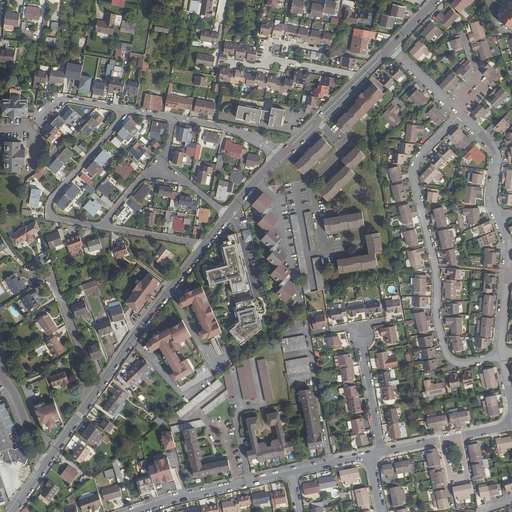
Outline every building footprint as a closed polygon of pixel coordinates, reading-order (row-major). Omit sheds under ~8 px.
[(195,23),(197,14),(199,0),(195,0),(195,1),(191,0),(189,12),(192,13),(191,22),(195,23)] [(211,16),(212,11),(211,11),(212,0),(203,0),(201,14),(211,16)] [(303,14),(305,2),(294,0),(293,0),(291,11),(303,14)] [(474,17),(486,4),(485,0),(453,0),(469,15),(471,14),(474,17)] [(326,1),(325,6),(323,12),(335,14),(337,3),(326,1)] [(511,1),(507,9),(506,8),(498,21),(511,28),(511,1)] [(313,3),(311,15),(322,17),(323,12),(325,6),(313,3)] [(405,7),(394,5),(391,16),(394,17),(403,19),(405,7)] [(27,7),(25,18),(39,20),(41,9),(27,7)] [(347,8),(344,21),(357,23),(357,22),(359,15),(352,14),(353,9),(347,8)] [(459,16),(451,9),(444,16),(440,13),(436,17),(448,28),(459,16)] [(20,14),(5,13),(4,25),(18,26),(20,14)] [(116,14),(107,13),(105,22),(115,24),(116,15),(116,14)] [(359,14),(359,15),(357,22),(370,25),(372,14),(366,13),(365,15),(359,14)] [(115,25),(121,26),(122,20),(122,16),(116,15),(115,24),(105,22),(98,21),(96,31),(113,34),(115,25)] [(380,26),(392,28),(394,17),(391,16),(383,15),(380,26)] [(471,24),(474,34),(469,35),(471,41),(486,36),(481,20),(471,24)] [(59,23),(52,22),(51,29),(54,30),(57,31),(59,23)] [(268,35),(269,31),(273,31),(274,25),(275,24),(267,22),(266,24),(262,23),(260,34),(268,35)] [(429,25),(429,26),(422,33),(429,41),(435,34),(439,37),(443,33),(431,22),(429,25)] [(122,23),(120,31),(134,34),(135,26),(122,23)] [(278,26),(274,25),(273,31),(272,36),(281,38),(282,33),(285,34),(286,29),(287,26),(278,24),(278,26)] [(287,26),(286,29),(285,34),(285,36),(291,37),(294,37),(293,39),(297,40),(297,38),(299,31),(296,31),(296,28),(287,26)] [(300,28),(299,31),(297,38),(303,39),(306,40),(306,41),(310,42),(310,40),(311,34),(308,33),(309,30),(300,28)] [(367,45),(373,46),(376,32),(374,32),(356,28),(355,28),(351,51),(365,54),(367,45)] [(34,31),(25,30),(24,37),(33,39),(34,31)] [(202,31),(200,41),(217,44),(219,34),(202,31)] [(312,31),(311,34),(310,40),(316,42),(319,42),(319,44),(322,44),(323,36),(320,35),(321,32),(312,31)] [(324,33),(323,36),(322,44),(328,45),(329,44),(331,44),(333,34),(324,33)] [(454,50),(463,47),(462,42),(460,38),(462,37),(461,34),(453,37),(454,40),(451,41),(454,49),(454,50)] [(56,38),(47,37),(45,44),(55,46),(56,38)] [(427,55),(431,51),(420,40),(417,43),(417,44),(410,52),(417,59),(424,52),(427,55)] [(492,57),(487,40),(472,45),(474,51),(479,49),(482,59),(492,57)] [(117,42),(115,56),(120,57),(121,51),(130,52),(131,44),(117,42)] [(225,42),(224,52),(233,54),(233,52),(234,44),(225,42)] [(242,45),(234,44),(233,52),(236,53),(235,58),(244,59),(245,54),(246,48),(242,47),(242,45)] [(246,46),(246,48),(245,54),(248,55),(247,60),(255,61),(257,50),(253,49),(253,48),(246,46)] [(14,63),(16,51),(7,50),(7,51),(1,51),(0,61),(14,63)] [(139,57),(138,63),(143,64),(145,55),(136,53),(135,56),(139,57)] [(213,67),(215,57),(198,54),(196,64),(213,67)] [(417,60),(420,62),(426,56),(423,54),(417,60)] [(341,66),(354,68),(356,59),(343,56),(341,66)] [(467,61),(462,66),(470,74),(474,70),(472,67),(474,65),(468,59),(467,61)] [(442,61),(440,60),(433,67),(434,68),(442,61)] [(486,72),(483,74),(488,79),(496,70),(489,64),(484,69),(483,69),(486,72)] [(404,73),(396,66),(394,68),(392,69),(391,68),(388,70),(397,80),(404,73)] [(470,74),(462,66),(456,73),(461,78),(463,76),(466,78),(470,74)] [(221,67),(219,78),(224,79),(223,81),(231,82),(232,74),(229,73),(230,69),(221,67)] [(39,70),(36,70),(34,82),(38,82),(46,84),(46,82),(47,73),(48,71),(39,70)] [(51,70),(51,74),(49,81),(64,83),(66,73),(51,70)] [(236,74),(232,74),(231,82),(238,84),(239,81),(243,82),(243,81),(245,73),(245,71),(236,70),(236,74)] [(502,76),(496,70),(488,79),(492,82),(494,80),(497,82),(502,76)] [(296,71),(294,80),(293,83),(297,84),(297,83),(306,85),(306,82),(308,75),(302,74),(299,73),(299,71),(296,71)] [(453,72),(446,79),(456,89),(459,85),(456,82),(459,79),(453,72)] [(248,73),(245,73),(243,81),(246,82),(246,85),(254,86),(255,84),(256,77),(251,76),(248,75),(248,73)] [(257,73),(256,77),(255,84),(259,85),(258,87),(266,88),(267,86),(268,80),(264,80),(265,74),(257,73)] [(269,75),(268,80),(267,86),(271,87),(271,89),(279,90),(280,83),(277,82),(277,77),(269,75)] [(381,77),(379,80),(388,89),(395,82),(387,75),(385,77),(383,79),(381,77)] [(196,76),(195,84),(205,86),(205,83),(206,78),(196,76)] [(335,78),(325,77),(323,85),(329,86),(335,87),(335,84),(334,83),(335,78)] [(125,80),(111,78),(108,92),(114,93),(114,90),(123,92),(124,89),(125,80)] [(284,83),(280,83),(279,90),(288,92),(288,90),(292,91),(293,83),(294,80),(285,78),(284,83)] [(446,79),(440,86),(446,92),(449,89),(453,92),(456,89),(446,79)] [(140,83),(125,80),(124,89),(127,89),(134,91),(134,93),(135,93),(135,95),(137,95),(140,83)] [(103,96),(104,84),(93,82),(91,94),(103,96)] [(318,88),(315,88),(313,96),(317,97),(322,98),(323,94),(327,95),(329,86),(323,85),(318,84),(318,88)] [(349,110),(358,119),(384,95),(374,84),(363,94),(361,92),(358,95),(359,97),(347,108),(349,110)] [(410,97),(414,102),(423,94),(415,87),(410,92),(412,95),(410,97)] [(496,88),(493,92),(503,101),(509,94),(502,88),(499,91),(496,88)] [(6,103),(2,103),(2,115),(6,115),(6,117),(11,117),(11,118),(18,118),(18,117),(27,117),(27,101),(20,100),(20,92),(10,90),(9,100),(6,100),(6,103)] [(489,101),(496,108),(503,101),(493,92),(490,95),(492,98),(489,101)] [(161,110),(163,97),(146,94),(144,107),(161,110)] [(170,95),(167,94),(165,106),(169,107),(170,106),(178,107),(180,97),(170,95)] [(430,101),(423,94),(414,102),(419,107),(422,104),(424,106),(430,101)] [(306,104),(304,103),(303,108),(306,108),(311,109),(311,105),(315,106),(317,97),(313,96),(307,95),(306,104)] [(180,97),(178,107),(178,108),(186,109),(186,108),(191,109),(194,98),(188,97),(188,99),(180,97)] [(214,115),(216,103),(197,100),(195,111),(198,112),(199,111),(210,113),(210,114),(214,115)] [(428,108),(425,111),(432,118),(440,110),(432,103),(432,104),(428,108)] [(394,128),(401,120),(394,112),(397,108),(393,104),(382,116),(388,122),(394,128)] [(480,105),(476,109),(484,116),(491,110),(485,104),(483,107),(480,105)] [(239,106),(237,118),(246,120),(246,121),(250,122),(250,120),(260,122),(261,119),(270,120),(269,126),(273,127),(273,124),(281,126),(284,110),(272,108),(271,112),(239,106)] [(472,113),(475,115),(472,117),(478,123),(484,116),(476,109),(472,113)] [(345,133),(359,120),(358,119),(349,110),(339,120),(335,123),(345,133)] [(448,119),(440,110),(432,118),(440,127),(448,119)] [(89,116),(84,122),(87,124),(94,130),(99,124),(104,118),(100,114),(97,115),(94,119),(92,118),(89,116)] [(55,116),(50,122),(52,124),(59,130),(66,121),(59,116),(57,118),(55,116)] [(129,122),(129,121),(123,128),(130,134),(138,124),(131,119),(129,122)] [(503,119),(502,120),(495,127),(494,128),(497,131),(499,129),(500,131),(503,133),(510,125),(503,119)] [(159,138),(160,134),(164,135),(166,124),(154,122),(151,133),(150,137),(159,138)] [(48,132),(53,136),(59,130),(52,124),(47,130),(48,132)] [(82,130),(89,136),(94,130),(87,124),(82,130)] [(406,141),(416,142),(418,132),(423,133),(424,127),(408,125),(406,141)] [(178,140),(186,142),(185,147),(187,147),(190,148),(196,149),(197,144),(190,143),(193,128),(186,126),(185,129),(180,128),(178,140)] [(458,129),(457,127),(450,134),(452,136),(458,129)] [(118,134),(125,140),(130,134),(123,128),(118,134)] [(451,141),(455,145),(465,135),(458,129),(452,136),(454,138),(451,141)] [(80,132),(77,130),(71,137),(74,139),(76,137),(80,132)] [(48,132),(45,136),(50,143),(55,137),(53,136),(48,132)] [(212,146),(213,143),(220,144),(221,140),(219,139),(220,135),(207,133),(206,141),(207,141),(206,145),(212,146)] [(472,142),(465,135),(455,145),(460,149),(463,146),(465,149),(472,142)] [(118,148),(123,143),(116,137),(111,142),(118,148)] [(332,147),(322,138),(311,149),(310,148),(304,153),(306,154),(295,165),(304,174),(309,170),(328,152),(332,147)] [(155,141),(152,145),(157,150),(160,146),(155,141)] [(237,153),(238,145),(226,142),(224,151),(237,153)] [(400,152),(410,154),(411,150),(411,148),(414,148),(414,144),(401,142),(400,152)] [(20,166),(25,166),(26,150),(20,150),(20,143),(6,143),(6,152),(4,152),(4,164),(5,164),(5,173),(20,173),(20,166)] [(443,156),(447,159),(450,156),(453,153),(454,153),(451,150),(444,143),(442,146),(444,148),(442,149),(439,152),(443,156)] [(129,152),(135,157),(132,160),(133,161),(137,165),(141,161),(139,160),(139,159),(144,162),(148,157),(144,154),(147,150),(140,144),(138,147),(135,145),(129,152)] [(466,152),(468,153),(475,146),(474,144),(466,152)] [(73,148),(80,154),(83,150),(76,145),(73,148)] [(52,159),(55,155),(57,153),(60,150),(56,146),(51,152),(49,155),(51,157),(51,158),(52,159)] [(478,149),(478,148),(475,146),(468,153),(464,157),(469,161),(472,158),(478,164),(486,157),(481,152),(478,149)] [(344,157),(341,160),(347,165),(335,176),(334,175),(329,180),(330,181),(319,192),(328,202),(356,174),(352,170),(366,156),(356,147),(345,158),(344,157)] [(73,153),(67,148),(60,155),(58,158),(64,164),(73,153)] [(183,156),(184,150),(178,149),(178,151),(176,151),(173,164),(181,165),(182,161),(183,156)] [(242,149),(242,150),(241,160),(246,161),(246,166),(255,167),(256,164),(259,165),(260,156),(247,154),(248,150),(242,149)] [(110,156),(104,151),(95,161),(101,167),(110,156)] [(394,153),(392,162),(392,163),(402,164),(403,164),(403,161),(404,158),(407,158),(407,155),(394,153)] [(431,156),(428,159),(438,169),(445,162),(437,154),(435,157),(433,158),(431,156)] [(49,168),(56,174),(64,164),(58,158),(54,162),(49,168)] [(89,167),(96,173),(101,167),(95,161),(89,167)] [(127,163),(126,165),(121,161),(114,169),(125,178),(134,169),(135,170),(139,166),(137,165),(133,161),(129,165),(127,163)] [(210,185),(213,171),(215,171),(216,167),(216,165),(205,162),(203,171),(200,170),(197,183),(210,185)] [(431,165),(428,167),(429,169),(421,176),(428,184),(435,177),(438,180),(442,176),(431,165)] [(401,175),(399,166),(389,168),(392,178),(394,177),(395,180),(403,178),(402,175),(401,175)] [(39,170),(33,175),(36,178),(39,180),(44,175),(43,173),(39,170)] [(507,174),(503,173),(503,178),(511,179),(511,170),(508,170),(507,174)] [(485,175),(485,172),(484,172),(477,171),(476,174),(474,173),(472,183),(482,184),(483,174),(485,175)] [(233,180),(238,184),(244,177),(243,175),(240,173),(233,180)] [(84,174),(81,178),(87,184),(90,180),(91,180),(84,174)] [(109,180),(107,178),(97,189),(99,191),(100,191),(107,197),(115,187),(108,181),(109,180)] [(506,188),(511,188),(511,179),(503,178),(502,184),(506,184),(506,188)] [(225,199),(226,192),(228,192),(229,191),(231,191),(233,183),(220,180),(217,198),(225,199)] [(276,191),(281,186),(276,180),(270,185),(276,191)] [(116,185),(122,191),(125,187),(119,182),(116,185)] [(396,202),(407,200),(404,189),(410,188),(408,182),(392,186),(396,202)] [(88,184),(86,186),(88,188),(91,191),(93,193),(94,193),(96,191),(90,186),(88,184)] [(81,190),(74,185),(66,194),(73,200),(81,190)] [(146,185),(134,198),(142,205),(145,202),(143,201),(152,191),(146,185)] [(464,203),(475,204),(476,193),(482,194),(482,188),(467,186),(464,203)] [(172,197),(170,207),(175,207),(175,206),(176,198),(177,193),(172,192),(173,189),(160,187),(159,195),(172,197)] [(29,188),(26,188),(24,196),(31,197),(40,198),(41,190),(29,188)] [(428,201),(437,202),(438,193),(436,192),(436,189),(428,188),(428,191),(429,191),(428,201)] [(102,205),(106,208),(108,205),(103,200),(94,193),(93,193),(90,196),(95,200),(93,203),(90,200),(84,207),(87,209),(91,213),(94,215),(102,205)] [(57,205),(63,211),(73,200),(66,194),(57,205)] [(273,203),(264,194),(253,206),(262,215),(261,217),(263,219),(256,226),(266,235),(259,243),(269,252),(268,253),(270,256),(268,258),(278,267),(271,274),(280,283),(279,285),(282,287),(276,293),(286,302),(296,291),(295,289),(287,281),(291,277),(290,275),(290,274),(291,273),(281,264),(287,257),(277,248),(281,244),(282,240),(281,239),(282,238),(272,229),(278,223),(269,213),(272,210),(272,207),(271,206),(273,203)] [(501,198),(503,198),(503,200),(502,204),(511,204),(511,194),(501,194),(501,198)] [(180,199),(176,198),(175,206),(179,207),(179,204),(192,206),(191,209),(197,210),(197,208),(198,204),(198,202),(193,201),(193,198),(181,196),(180,199)] [(30,205),(38,206),(40,198),(31,197),(30,205)] [(105,197),(103,200),(108,205),(110,206),(113,204),(105,197)] [(129,204),(137,210),(139,208),(131,201),(129,204)] [(409,206),(400,208),(402,215),(415,213),(413,208),(410,208),(409,206)] [(130,208),(128,210),(125,207),(117,217),(123,222),(134,210),(130,208)] [(434,209),(435,213),(434,214),(431,214),(432,219),(445,216),(443,207),(434,209)] [(197,208),(197,210),(196,215),(198,216),(197,216),(200,217),(199,221),(208,222),(210,210),(201,208),(201,209),(199,208),(197,208)] [(480,212),(479,208),(463,209),(464,215),(469,215),(469,225),(477,224),(480,224),(479,212),(480,212)] [(153,226),(155,213),(147,212),(145,224),(153,226)] [(304,213),(311,252),(318,251),(311,212),(304,213)] [(365,226),(363,213),(347,215),(347,214),(339,215),(339,217),(324,219),(327,233),(343,230),(365,226)] [(412,218),(416,217),(415,213),(402,215),(404,224),(413,222),(412,218)] [(290,215),(304,293),(311,292),(297,214),(290,215)] [(438,227),(447,225),(445,216),(432,219),(434,224),(437,223),(438,227)] [(171,222),(170,222),(169,227),(169,229),(183,232),(185,224),(189,225),(190,220),(172,217),(171,222)] [(27,239),(29,243),(34,239),(32,235),(39,230),(36,221),(27,227),(26,226),(10,236),(16,245),(27,239)] [(481,235),(491,231),(490,228),(489,226),(491,225),(489,221),(477,227),(481,235)] [(407,231),(404,232),(406,238),(417,236),(414,226),(407,228),(407,231)] [(63,243),(66,242),(66,241),(61,228),(58,229),(59,232),(46,236),(51,248),(62,244),(63,243)] [(454,228),(448,229),(449,232),(453,231),(454,237),(457,236),(455,229),(454,228)] [(242,231),(245,242),(252,240),(249,229),(242,231)] [(448,229),(439,231),(441,240),(454,237),(453,231),(449,232),(448,229)] [(485,246),(495,242),(494,239),(493,236),(495,235),(494,232),(481,237),(485,246)] [(233,294),(250,290),(235,233),(227,235),(229,243),(221,245),(226,264),(206,269),(210,285),(229,280),(233,294)] [(370,254),(361,256),(361,254),(352,256),(353,258),(337,260),(340,273),(359,270),(378,267),(376,253),(383,252),(380,233),(365,235),(365,240),(367,239),(367,240),(370,254)] [(66,241),(66,242),(68,246),(71,254),(77,252),(76,248),(83,246),(82,242),(79,234),(76,235),(77,237),(72,239),(72,238),(66,241)] [(99,236),(82,242),(83,246),(85,252),(102,246),(99,236)] [(411,247),(419,245),(417,236),(406,238),(408,245),(411,244),(411,247)] [(452,244),(456,243),(454,237),(441,240),(443,249),(453,247),(452,244)] [(118,246),(113,248),(117,257),(124,255),(129,253),(125,244),(124,244),(118,246)] [(163,246),(158,252),(153,258),(164,267),(168,262),(165,259),(170,252),(163,246)] [(423,248),(408,252),(410,260),(412,268),(422,266),(420,255),(425,254),(423,248)] [(494,249),(486,248),(485,258),(496,259),(497,253),(494,253),(494,249)] [(454,249),(441,252),(442,256),(445,255),(445,258),(447,264),(458,265),(455,251),(454,249)] [(312,258),(318,291),(324,290),(325,290),(319,257),(312,258)] [(493,264),(496,264),(496,259),(485,258),(484,267),(492,268),(493,264)] [(448,272),(451,273),(450,275),(450,278),(461,279),(462,270),(448,268),(448,272)] [(134,290),(125,302),(133,309),(137,312),(146,300),(147,300),(152,294),(151,293),(158,285),(157,284),(159,281),(148,272),(141,281),(140,280),(133,289),(134,290)] [(494,274),(486,273),(485,282),(496,283),(496,277),(493,277),(494,274)] [(25,287),(21,279),(18,281),(14,274),(5,279),(14,293),(25,287)] [(415,278),(415,285),(426,285),(427,275),(415,274),(415,278)] [(95,280),(82,285),(84,290),(84,291),(98,286),(95,280)] [(492,289),(495,289),(496,283),(485,282),(484,292),(492,292),(492,289)] [(446,298),(456,298),(456,289),(461,289),(461,283),(457,283),(447,283),(445,283),(445,287),(446,287),(446,298)] [(177,298),(181,307),(183,307),(183,306),(192,303),(203,329),(198,331),(201,339),(206,336),(207,338),(222,332),(216,319),(212,321),(211,320),(212,319),(210,315),(214,313),(205,292),(202,285),(193,289),(185,293),(185,292),(184,292),(185,294),(177,298)] [(415,295),(426,295),(426,285),(415,285),(415,291),(415,295)] [(98,286),(84,291),(86,295),(86,296),(94,293),(95,297),(101,295),(98,286)] [(38,293),(36,289),(21,299),(29,310),(38,304),(33,296),(38,293)] [(74,294),(76,298),(84,296),(86,295),(84,291),(84,290),(80,292),(74,294)] [(485,298),(481,298),(480,304),(489,305),(494,305),(495,296),(485,295),(485,298)] [(415,306),(425,307),(426,303),(426,301),(428,301),(428,297),(415,297),(415,306)] [(229,328),(241,344),(263,328),(255,298),(236,303),(239,319),(229,328)] [(401,311),(399,299),(386,302),(388,313),(395,312),(395,313),(402,312),(402,311),(401,311)] [(76,317),(89,312),(85,301),(72,306),(76,317)] [(368,304),(365,305),(366,312),(366,313),(369,312),(374,311),(375,311),(376,313),(382,311),(380,302),(368,304)] [(331,311),(332,320),(344,318),(344,316),(347,316),(345,303),(341,304),(342,309),(331,311)] [(364,304),(349,307),(351,316),(357,315),(356,313),(366,312),(365,305),(364,304)] [(445,308),(448,308),(448,311),(448,314),(459,314),(459,304),(449,304),(445,304),(445,308)] [(483,313),(493,314),(494,305),(489,305),(480,304),(480,310),(483,310),(483,313)] [(110,320),(111,323),(126,318),(122,307),(107,312),(110,320)] [(420,313),(416,314),(417,323),(430,320),(429,315),(426,316),(425,312),(420,313)] [(46,331),(49,336),(58,330),(48,314),(39,320),(46,331)] [(312,318),(314,330),(318,329),(318,328),(321,327),(327,326),(325,314),(315,316),(316,317),(312,318)] [(482,321),(479,320),(478,327),(492,328),(493,318),(483,317),(482,321)] [(452,324),(452,335),(463,335),(462,333),(462,318),(446,318),(446,324),(452,324)] [(110,320),(97,325),(101,335),(114,331),(111,323),(110,320)] [(150,340),(145,343),(150,351),(159,346),(174,371),(170,373),(174,380),(193,369),(186,357),(181,361),(175,350),(182,346),(179,342),(191,335),(183,320),(169,329),(168,327),(160,332),(160,333),(153,337),(152,337),(149,339),(150,340)] [(428,326),(431,325),(430,320),(417,323),(419,332),(429,330),(428,326)] [(386,343),(398,340),(395,326),(380,329),(382,336),(385,335),(386,343)] [(481,336),(491,337),(492,328),(478,327),(477,333),(481,333),(481,336)] [(305,335),(281,340),(284,352),(307,348),(305,335)] [(422,348),(433,345),(432,342),(431,339),(434,339),(433,335),(420,338),(422,348)] [(65,351),(56,336),(46,342),(55,357),(65,351)] [(332,349),(342,348),(342,344),(340,344),(340,343),(339,336),(328,338),(329,346),(331,346),(332,349)] [(451,340),(452,343),(453,343),(454,352),(464,350),(462,340),(460,341),(460,338),(451,340)] [(476,348),(487,349),(487,345),(488,343),(490,343),(491,339),(477,338),(476,348)] [(93,360),(104,356),(99,343),(88,347),(93,360)] [(0,346),(0,348),(9,371),(10,371),(15,369),(11,359),(6,344),(0,346)] [(424,359),(435,357),(434,354),(434,351),(436,351),(436,347),(423,350),(424,359)] [(379,359),(377,359),(379,369),(389,367),(398,365),(397,357),(389,359),(387,351),(378,353),(379,359)] [(340,365),(343,365),(344,368),(354,367),(353,363),(352,363),(351,359),(350,354),(338,356),(340,365)] [(309,357),(285,362),(288,374),(311,370),(309,357)] [(136,364),(132,367),(133,368),(140,376),(151,365),(146,360),(144,358),(137,365),(136,364)] [(258,397),(250,359),(243,360),(244,366),(237,368),(244,400),(258,397)] [(426,371),(436,369),(436,366),(436,363),(438,362),(437,359),(424,361),(426,371)] [(274,397),(267,363),(259,365),(266,398),(274,397)] [(353,371),(354,371),(354,367),(344,368),(340,369),(343,382),(353,380),(354,380),(353,371)] [(126,381),(130,386),(141,376),(140,376),(133,368),(127,374),(126,372),(122,377),(126,381)] [(484,373),(480,374),(482,380),(495,377),(493,368),(484,370),(484,373)] [(227,372),(225,374),(228,390),(229,397),(236,396),(231,369),(227,372)] [(462,375),(464,386),(474,384),(474,382),(471,370),(467,371),(468,374),(465,374),(462,375)] [(71,388),(65,371),(50,377),(54,387),(62,384),(65,390),(71,388)] [(390,371),(380,373),(382,387),(386,387),(392,385),(391,381),(390,371)] [(448,378),(451,388),(461,386),(458,373),(454,374),(454,376),(452,377),(448,378)] [(487,388),(497,386),(495,377),(482,380),(483,386),(487,386),(487,388)] [(219,379),(195,397),(190,401),(176,412),(180,417),(223,384),(219,379)] [(446,393),(444,383),(434,385),(431,385),(431,383),(430,380),(424,381),(427,397),(446,393)] [(385,400),(395,399),(394,390),(393,385),(392,385),(386,387),(382,387),(383,392),(384,392),(385,400)] [(345,397),(349,396),(349,400),(359,398),(359,394),(357,395),(356,391),(356,386),(344,388),(344,393),(345,397)] [(129,395),(119,387),(112,397),(120,404),(122,405),(129,395)] [(203,410),(207,415),(229,397),(228,390),(203,410)] [(320,434),(316,417),(311,390),(300,392),(301,394),(302,394),(309,436),(307,436),(310,449),(324,447),(322,434),(320,434)] [(487,400),(483,401),(484,408),(497,405),(496,395),(495,396),(487,397),(486,397),(487,400)] [(103,409),(112,415),(120,404),(112,397),(103,409)] [(351,413),(362,411),(359,398),(349,400),(351,413)] [(44,401),(34,405),(44,431),(51,429),(50,427),(56,424),(56,423),(62,421),(55,402),(45,406),(44,401)] [(0,456),(1,459),(2,458),(4,462),(11,465),(13,462),(17,464),(18,462),(25,465),(28,460),(23,447),(15,450),(12,449),(14,448),(9,435),(16,431),(5,403),(1,405),(0,405),(0,456)] [(120,404),(112,415),(115,417),(123,406),(120,404)] [(499,414),(497,405),(484,408),(485,414),(489,413),(490,416),(499,414)] [(387,415),(388,415),(390,424),(398,422),(399,422),(396,408),(386,410),(387,415)] [(279,431),(280,441),(270,443),(272,455),(280,454),(280,455),(286,454),(285,450),(294,448),(293,439),(286,440),(285,430),(284,430),(284,427),(282,417),(281,417),(280,409),(270,411),(271,419),(277,418),(278,428),(279,428),(279,431)] [(468,411),(459,412),(461,426),(466,425),(465,421),(469,420),(468,411)] [(250,423),(249,423),(251,433),(257,431),(257,430),(255,422),(261,421),(259,412),(248,414),(250,423)] [(456,423),(457,429),(462,428),(461,426),(459,412),(458,413),(449,414),(451,424),(456,423)] [(446,415),(436,417),(439,430),(444,429),(443,426),(447,425),(446,415)] [(159,416),(154,422),(158,426),(165,421),(159,416)] [(433,428),(434,431),(439,430),(436,417),(427,419),(429,429),(433,428)] [(363,418),(351,420),(353,432),(355,432),(363,431),(365,430),(363,418)] [(114,425),(106,419),(100,426),(109,432),(114,425)] [(203,420),(196,421),(172,428),(172,431),(173,434),(185,431),(187,440),(186,440),(187,444),(188,444),(193,466),(192,466),(195,477),(231,469),(228,460),(219,462),(219,463),(216,464),(216,463),(199,466),(197,461),(202,460),(198,441),(192,443),(191,439),(197,438),(195,429),(207,426),(203,420)] [(390,428),(391,431),(390,431),(391,439),(401,437),(398,422),(390,424),(390,428)] [(82,436),(93,445),(102,432),(91,424),(82,436)] [(114,425),(109,432),(112,435),(117,427),(114,425)] [(173,434),(172,431),(168,432),(169,434),(163,436),(164,439),(162,439),(164,444),(165,443),(167,449),(177,446),(173,434)] [(363,431),(355,432),(353,432),(350,433),(351,437),(355,436),(356,437),(357,446),(368,444),(367,438),(366,434),(363,434),(363,431)] [(108,443),(111,440),(106,435),(102,439),(108,443)] [(265,458),(265,457),(272,455),(270,443),(259,445),(258,435),(252,436),(253,443),(253,446),(247,447),(249,456),(258,455),(259,459),(265,458)] [(500,440),(500,439),(495,440),(499,455),(505,454),(504,449),(511,447),(511,443),(511,438),(500,440)] [(476,441),(467,443),(469,453),(480,451),(479,444),(476,444),(476,441)] [(81,445),(78,448),(79,449),(76,452),(73,457),(81,463),(90,451),(81,445)] [(422,456),(427,455),(428,461),(439,459),(437,449),(429,451),(421,452),(422,456)] [(480,451),(469,453),(471,463),(474,462),(479,461),(479,458),(482,457),(480,451)] [(151,475),(154,482),(167,478),(167,480),(174,478),(174,476),(172,470),(168,457),(161,459),(162,463),(149,467),(151,475)] [(115,460),(112,462),(119,483),(124,481),(117,458),(115,460)] [(429,468),(432,467),(433,470),(438,469),(441,469),(439,459),(428,461),(429,468)] [(411,461),(401,462),(403,474),(410,472),(410,474),(414,474),(413,469),(412,465),(411,461)] [(474,466),(472,466),(473,472),(484,470),(482,461),(479,461),(474,462),(474,466)] [(401,462),(391,465),(393,472),(396,472),(397,475),(403,474),(401,462)] [(382,466),(382,468),(384,476),(387,475),(388,479),(394,478),(393,472),(391,465),(382,466)] [(78,473),(69,466),(62,476),(71,483),(78,473)] [(115,477),(113,469),(105,472),(107,480),(115,477)] [(357,469),(348,470),(351,483),(357,482),(356,478),(359,478),(357,469)] [(433,470),(430,471),(432,480),(443,478),(442,472),(439,473),(438,469),(433,470)] [(344,481),(345,484),(351,483),(348,470),(339,472),(340,477),(341,481),(344,481)] [(484,470),(473,472),(474,478),(475,481),(478,481),(486,479),(486,477),(484,470)] [(82,477),(81,479),(86,483),(94,477),(87,472),(83,477),(82,477)] [(141,481),(137,482),(140,492),(155,488),(151,475),(146,477),(146,479),(141,481)] [(334,477),(318,480),(320,489),(331,487),(336,487),(334,477)] [(443,478),(432,480),(434,490),(442,488),(441,485),(444,484),(443,478)] [(503,482),(506,492),(509,491),(511,490),(511,491),(511,478),(511,479),(503,482)] [(49,480),(46,485),(47,487),(42,495),(50,501),(59,488),(49,480)] [(303,485),(305,495),(320,492),(320,489),(318,480),(315,481),(315,483),(303,485)] [(105,501),(122,496),(119,484),(115,485),(116,486),(102,490),(105,501)] [(471,485),(462,487),(464,500),(470,499),(470,495),(473,494),(471,485)] [(497,485),(488,487),(491,500),(495,500),(494,495),(499,495),(498,490),(497,485)] [(391,489),(390,489),(392,498),(405,496),(404,489),(400,490),(399,487),(391,489)] [(436,495),(432,496),(434,502),(447,499),(445,490),(445,487),(442,488),(434,490),(434,492),(436,492),(436,495)] [(462,487),(452,488),(454,498),(457,497),(458,501),(464,500),(462,487)] [(485,497),(486,501),(491,500),(488,487),(479,489),(480,498),(485,497)] [(366,488),(358,490),(353,491),(353,494),(352,495),(353,501),(357,501),(368,498),(366,488)] [(278,493),(273,493),(273,494),(270,495),(272,501),(272,505),(276,505),(287,503),(285,493),(285,491),(278,493)] [(260,493),(251,495),(253,506),(268,503),(268,502),(272,501),(270,495),(270,493),(266,494),(260,495),(260,493)] [(79,500),(83,511),(89,510),(92,509),(92,510),(99,508),(95,496),(95,495),(79,500)] [(235,501),(236,510),(240,510),(239,507),(250,506),(252,505),(251,498),(249,498),(249,497),(249,496),(238,498),(238,499),(234,499),(235,501)] [(402,503),(407,502),(405,496),(392,498),(393,507),(403,506),(402,503)] [(362,510),(370,508),(368,498),(357,501),(358,507),(361,506),(362,510)] [(222,503),(223,511),(236,511),(237,511),(236,510),(235,501),(234,499),(231,500),(231,501),(222,503)] [(439,507),(439,510),(449,509),(447,499),(434,502),(435,508),(439,507)]
